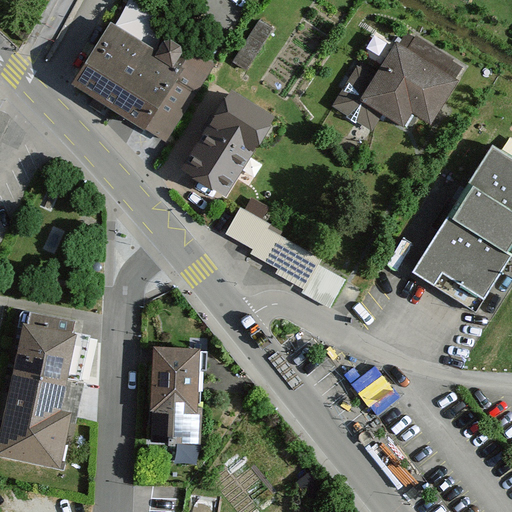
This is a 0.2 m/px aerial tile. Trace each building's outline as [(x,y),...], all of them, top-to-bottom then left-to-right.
[(387,22),(333,112),(372,136),(384,116),(404,128),(412,115),(433,127),(468,70),(387,22)] [(110,25),(74,83),(169,142),(215,69),(165,37),(155,53),(110,25)] [(274,119),(228,91),(179,169),(226,198),(274,119)] [(511,162),(491,150),(413,275),(475,314),(511,255),(511,162)] [(348,282),(240,215),(223,242),(330,310),(348,282)] [(92,333),(23,318),(0,425),(0,461),(61,475),(92,333)] [(204,349),(155,348),(152,446),(201,447),(204,349)]
